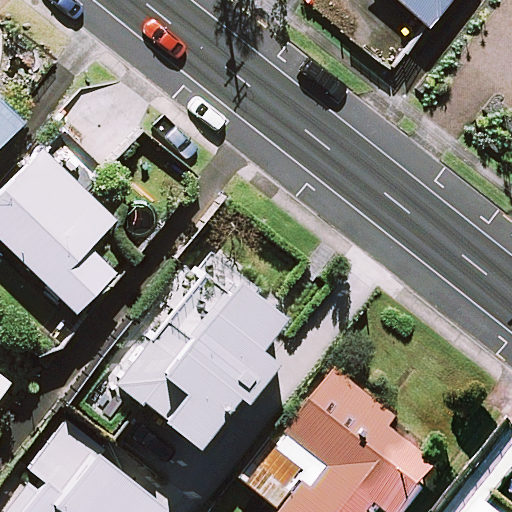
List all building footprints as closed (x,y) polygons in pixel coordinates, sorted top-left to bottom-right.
[(401,0),(426,22),(444,0),(401,0)] [(0,138),(19,119),(0,100),(0,138)] [(43,147),(0,191),(0,254),(10,245),(75,307),(113,268),(87,242),(113,215),(43,147)] [(282,306),(215,254),(119,375),(196,436),(239,382),(246,387),(280,344),(263,331),(282,306)] [(391,415),(331,367),(239,482),(276,511),(385,511),(387,510),(389,511),(413,511),(446,471),(385,422),(391,415)] [(35,475),(4,511),(161,511),(100,461),(107,453),(67,421),(27,469),(35,475)] [(511,511),(511,508),(489,491),(472,511),(511,511)]
